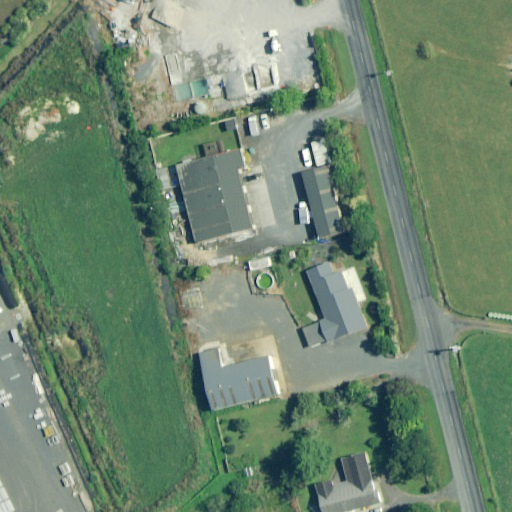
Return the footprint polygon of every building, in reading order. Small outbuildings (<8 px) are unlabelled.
[(252,228),(231,149),(166,166),(187,245),(252,228)] [(326,157),(324,149),(304,154),(306,162),(326,157)] [(337,234),(318,163),(293,169),(313,240),(337,234)] [(359,325),(332,263),(301,276),(319,319),(311,322),(319,341),(359,325)] [(259,358),(192,375),(201,412),(268,395),(259,358)] [(244,471),(242,459),(228,462),(230,474),(244,471)] [(312,484),(317,511),(323,511),(372,502),(366,473),(312,484)]
